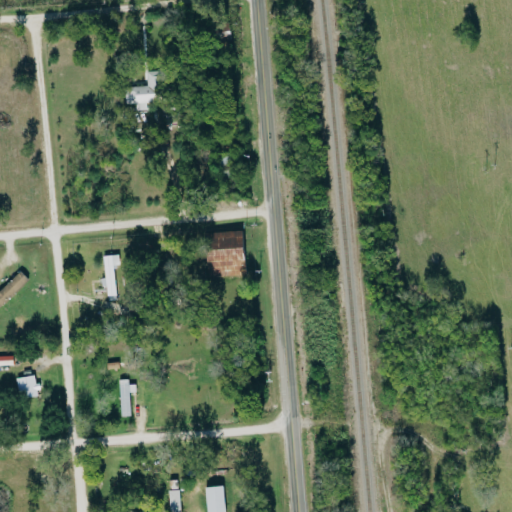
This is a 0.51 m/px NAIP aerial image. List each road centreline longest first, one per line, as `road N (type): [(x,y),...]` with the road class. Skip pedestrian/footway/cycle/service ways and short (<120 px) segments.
road 1 (secondary): [(249,0),(294,511)]
road 2 (residential): [(73,511),(27,19)]
road 3 (residential): [(0,448),(287,425)]
road 4 (residential): [(0,235),(268,210)]
road 5 (residential): [(0,19),(176,0)]
